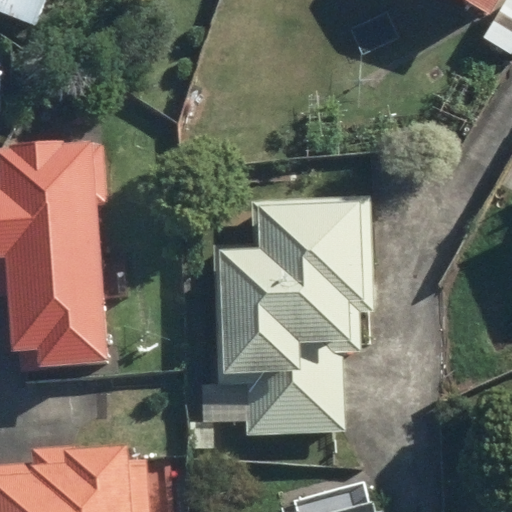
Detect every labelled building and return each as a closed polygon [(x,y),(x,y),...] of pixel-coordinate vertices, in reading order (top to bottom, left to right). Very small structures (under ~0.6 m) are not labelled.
[(35,0),(0,0),(0,4),(30,15),(35,0)] [(133,365),(117,136),(14,143),(17,188),(0,189),(0,295),(24,294),(29,372),(133,365)] [(278,244),(226,242),(220,385),(260,386),(258,431),(358,435),(362,354),(379,355),(381,295),(390,295),(394,195),(280,190),(278,244)] [(511,260),(495,251),(461,312),(511,340),(511,260)] [(154,511),(150,440),(42,448),(43,463),(0,465),(0,511),(154,511)] [(392,511),(388,497),(337,511),(304,511),(304,510),(298,511),(392,511)]
